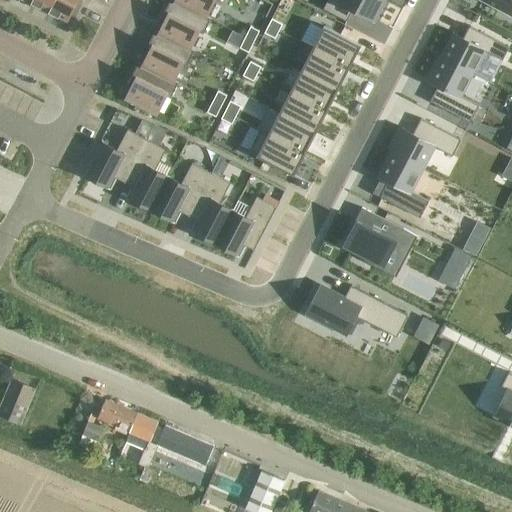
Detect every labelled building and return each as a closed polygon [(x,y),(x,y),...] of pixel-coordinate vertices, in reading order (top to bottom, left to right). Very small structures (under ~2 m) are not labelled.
[(31,0),(49,9),(54,0),(31,0)] [(77,0),(54,0),(49,9),(67,18),(77,0)] [(205,16),(177,2),(173,0),(170,0),(160,22),(165,25),(161,34),(188,48),(198,30),(203,32),(210,18),(205,16)] [(177,0),(177,2),(205,16),(212,0),(218,0),(219,0),(177,0)] [(327,0),(323,9),(347,21),(353,8),(338,1),(338,0),(327,0)] [(375,20),(384,0),(338,0),(338,1),(353,8),(375,20)] [(511,0),(484,0),(511,14),(511,0)] [(272,17),(268,25),(282,33),(286,25),(272,17)] [(268,25),(264,33),(278,41),(282,33),(268,25)] [(251,26),(245,37),(254,41),(259,31),(251,26)] [(324,26),(312,48),(350,68),(361,45),(324,26)] [(453,33),(441,56),(473,73),(485,51),(502,60),(509,47),(469,26),(463,38),(453,33)] [(188,48),(161,34),(155,32),(144,54),(150,56),(145,66),(171,80),(181,61),(187,64),(194,51),(188,48)] [(254,41),(245,37),(240,48),(248,52),(254,41)] [(312,48),(301,69),(339,89),(350,68),(312,48)] [(441,56),(428,80),(438,85),(430,101),(470,122),(479,105),(461,96),(473,73),(441,56)] [(251,60),(247,68),(261,75),(265,67),(251,60)] [(133,88),(128,99),(156,113),(165,93),(171,96),(177,84),(144,67),(145,66),(139,64),(128,86),(133,88)] [(247,68),(242,76),(257,83),(261,75),(247,68)] [(301,69),(290,91),(328,110),(339,89),(301,69)] [(218,90),(213,101),(221,106),(227,95),(218,90)] [(290,91),(279,112),(317,132),(328,110),(290,91)] [(221,106),(213,101),(207,112),(216,116),(221,106)] [(229,103),(225,111),(239,118),(243,110),(229,103)] [(225,111),(221,119),(235,126),(239,118),(225,111)] [(269,133),(268,133),(306,153),(317,132),(279,112),(269,133)] [(403,128),(391,152),(423,169),(435,147),(452,156),(461,139),(421,118),(413,134),(403,128)] [(143,120),(136,133),(147,139),(154,125),(143,120)] [(260,128),(248,152),(294,175),(306,153),(268,133),(269,133),(260,128)] [(103,142),(86,175),(108,187),(114,176),(124,182),(147,139),(136,133),(128,129),(117,149),(103,142)] [(166,149),(147,139),(124,182),(135,187),(130,198),(151,209),(168,176),(155,170),(166,149)] [(391,152),(378,176),(388,181),(380,197),(420,217),(429,201),(411,192),(423,169),(391,152)] [(168,176),(151,209),(173,220),(178,210),(189,215),(211,173),(192,163),(181,183),(168,176)] [(511,165),(509,164),(503,175),(511,180),(511,165)] [(189,215),(200,221),(194,232),(216,243),(233,210),(220,203),(231,183),(211,173),(189,215)] [(233,210),(216,243),(237,254),(243,244),(254,250),(277,207),(257,196),(246,217),(233,210)] [(357,221),(345,245),(383,265),(389,254),(400,259),(413,234),(380,217),(374,229),(357,221)] [(322,286),(308,314),(348,335),(357,316),(398,337),(409,315),(352,286),(346,298),(322,286)] [(504,396),(490,423),(511,434),(511,382),(505,379),(498,392),(504,396)] [(0,407),(0,415),(20,424),(35,390),(12,380),(0,407)] [(131,431),(138,413),(106,399),(99,418),(131,431)] [(131,431),(127,440),(145,448),(140,462),(149,466),(160,443),(166,429),(157,425),(159,422),(138,413),(131,431)] [(106,437),(102,435),(105,429),(88,422),(83,434),(79,443),(96,451),(100,441),(104,442),(106,437)] [(166,429),(160,443),(205,463),(213,445),(167,425),(166,429)] [(150,483),(155,472),(147,469),(143,480),(150,483)] [(256,511),(270,511),(272,510),(284,480),(262,470),(246,508),(256,511)] [(342,511),(346,502),(319,490),(309,511),(342,511)] [(369,511),(346,502),(342,511),(369,511)]
